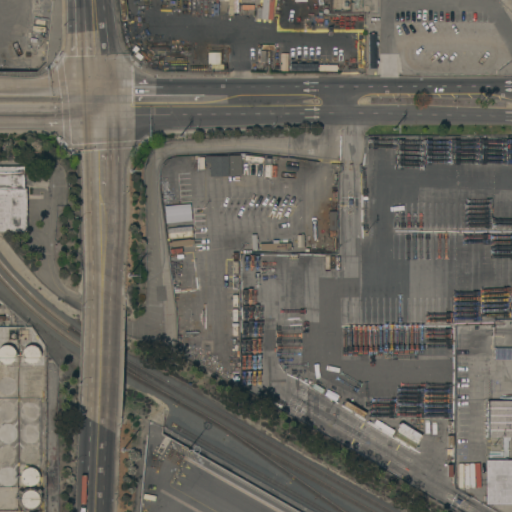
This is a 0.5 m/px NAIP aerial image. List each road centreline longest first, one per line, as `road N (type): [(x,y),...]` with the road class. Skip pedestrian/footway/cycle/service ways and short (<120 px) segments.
road 1 (tertiary): [(101,117),(348,113)]
road 2 (residential): [(101,117),(102,290)]
road 3 (tertiary): [(348,113),(511,116)]
road 4 (tertiary): [(511,87),(348,87)]
road 5 (tertiary): [(348,87),(205,87)]
road 6 (residential): [(102,290),(100,422)]
